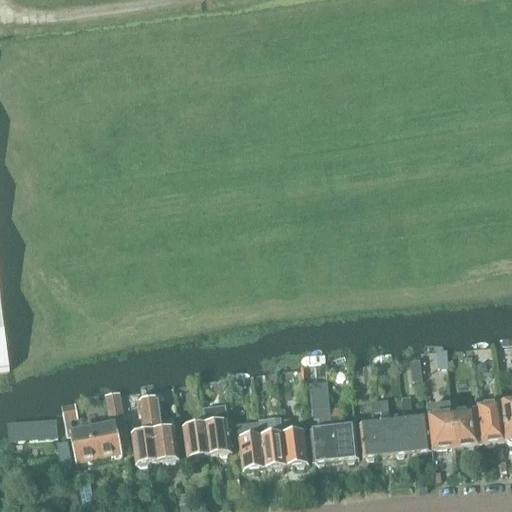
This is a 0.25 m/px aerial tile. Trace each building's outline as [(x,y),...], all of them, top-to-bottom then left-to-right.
[(0,375),(9,375),(0,304),(0,375)] [(410,365),(412,386),(421,385),(419,364),(410,365)] [(330,422),(329,410),(326,387),(309,388),(313,425),(322,424),(323,434),(309,435),(313,468),(316,468),(318,470),(323,469),(325,467),(336,466),(332,433),(331,433),(330,422)] [(208,392),(200,393),(202,405),(210,404),(208,392)] [(202,405),(200,393),(192,394),(194,406),(202,405)] [(402,402),(403,414),(411,414),(410,401),(402,402)] [(158,403),(149,404),(157,467),(165,466),(168,468),(175,467),(177,465),(179,464),(174,434),(163,435),(158,403)] [(157,467),(149,404),(139,406),(143,438),(131,439),(136,470),(137,470),(140,471),(147,471),(149,468),(157,467)] [(380,417),(382,428),(385,460),(396,459),(398,461),(403,461),(405,458),(408,458),(404,425),(389,427),(387,404),(379,405),(380,417)] [(372,418),(380,417),(379,405),(371,406),(372,418)] [(70,441),(76,469),(122,460),(119,446),(127,444),(120,406),(111,408),(115,429),(86,434),(87,438),(72,441),(70,441)] [(74,409),(62,411),(64,425),(70,424),(76,422),(74,409)] [(337,409),(329,410),(330,422),(338,421),(337,409)] [(511,409),(500,411),(504,447),(507,447),(510,449),(511,448),(511,409)] [(455,453),(451,421),(450,410),(427,412),(432,455),(455,453)] [(504,447),(500,411),(478,414),(482,450),(485,449),(488,451),(493,451),(495,448),(504,447)] [(227,427),(226,414),(203,417),(205,430),(209,460),(219,459),(222,461),(227,460),(229,458),(232,457),(228,427),(227,427)] [(475,418),(451,421),(455,453),(465,452),(467,454),(473,453),(476,450),(478,450),(475,418)] [(404,425),(408,458),(418,456),(421,459),(426,458),(427,455),(431,455),(427,422),(404,425)] [(72,441),(70,424),(64,425),(67,442),(70,441),(72,441)] [(281,425),(282,439),(286,471),(296,470),(298,472),(303,471),(305,469),(308,469),(304,437),(292,438),(290,424),(281,425)] [(264,474),(260,441),(259,425),(250,426),(252,442),(238,444),(242,476),(245,476),(247,478),(253,477),(255,475),(264,474)] [(385,460),(382,428),(359,430),(362,463),(366,462),(368,464),(373,464),(375,461),(385,460)] [(59,429),(8,431),(8,448),(59,447),(59,429)] [(261,441),(260,441),(264,474),(274,473),(276,474),(282,474),(283,472),(286,471),(282,439),(269,441),(267,429),(259,430),(261,441)] [(209,460),(205,430),(182,433),(187,463),(190,463),(192,465),(197,464),(199,461),(209,460)] [(355,430),(332,433),(336,466),(346,464),(348,467),(354,466),(355,463),(359,463),(355,430)] [(62,472),(72,471),(67,446),(57,448),(62,472)] [(79,508),(76,496),(67,498),(69,510),(79,508)]
